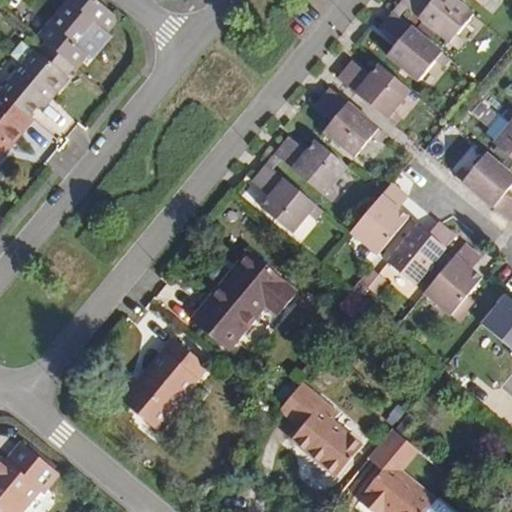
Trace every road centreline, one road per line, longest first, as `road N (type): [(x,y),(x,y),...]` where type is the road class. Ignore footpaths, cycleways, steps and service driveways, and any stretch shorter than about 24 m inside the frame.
road 1 (residential): [(17,397),(348,0)]
road 2 (residential): [(191,51),(0,275)]
road 3 (residential): [(17,397),(154,511)]
